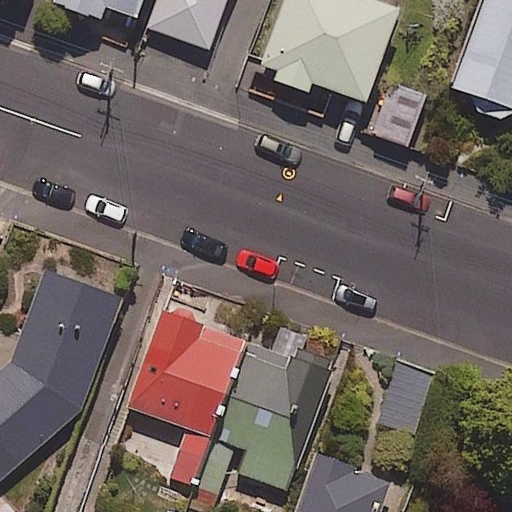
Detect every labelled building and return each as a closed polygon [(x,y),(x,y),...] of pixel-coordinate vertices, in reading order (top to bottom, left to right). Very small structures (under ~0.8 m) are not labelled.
[(53,0),(49,14),(97,30),(101,17),(140,30),(150,0),(53,0)] [(168,0),(155,36),(210,57),(231,0),(168,0)] [(395,0),(361,0),(359,7),(342,0),(289,0),(262,72),(280,79),(275,92),(309,105),(314,93),(367,114),(409,5),(395,0)] [(507,132),(511,129),(511,0),(493,0),(454,100),(477,109),(482,121),(495,130),(507,132)] [(428,102),(393,88),(374,139),(409,152),(428,102)] [(128,301),(55,273),(15,364),(0,377),(0,481),(86,411),(128,301)] [(251,343),(169,311),(132,406),(191,428),(173,475),(196,484),(251,343)] [(296,367),(261,352),(204,493),(218,498),(230,468),(290,492),(342,363),(304,348),(296,367)] [(438,375),(403,362),(381,426),(416,439),(438,375)] [(386,511),(397,486),(322,458),(301,511),(386,511)]
